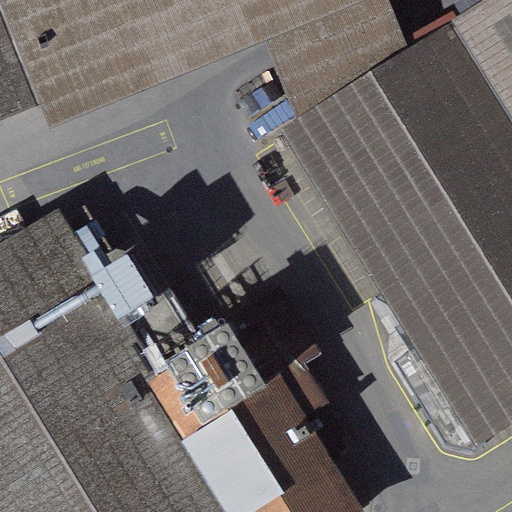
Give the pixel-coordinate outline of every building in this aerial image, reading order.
[(0,0),(0,32),(31,111),(44,137),(257,46),(363,0),(0,0)] [(396,53),(374,0),(363,0),(257,46),(289,120),(396,53)] [(511,0),(481,0),(440,25),(511,140),(511,0)] [(511,140),(440,25),(396,53),(289,120),(271,132),(474,451),(511,425),(511,140)] [(0,32),(0,125),(31,111),(0,32)] [(225,511),(141,368),(52,218),(0,251),(0,511),(225,511)] [(274,292),(141,368),(225,511),(365,511),(372,507),(288,374),(314,357),(274,292)]
